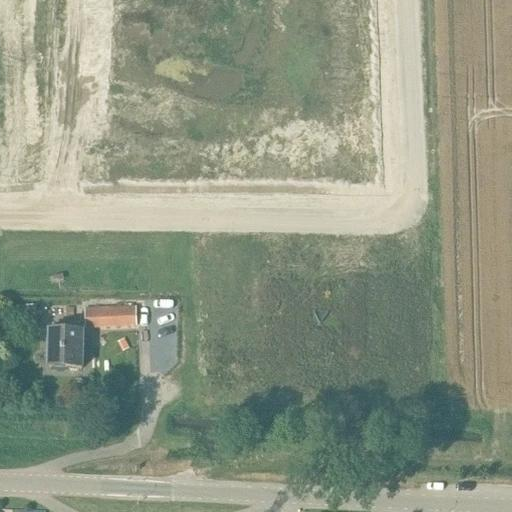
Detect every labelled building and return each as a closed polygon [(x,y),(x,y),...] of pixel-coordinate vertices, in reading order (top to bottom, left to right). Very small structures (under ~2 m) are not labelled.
[(55,0),(55,17),(97,18),(97,0),(55,0)] [(348,0),(312,0),(313,5),(319,5),(319,29),(363,29),(364,4),(349,4),(348,0)] [(97,18),(55,17),(55,45),(97,45),(97,18)] [(319,52),(312,52),(312,70),(348,70),(348,54),(363,54),(363,29),(319,29),(319,52)] [(128,33),(120,33),(120,45),(128,45),(128,33)] [(97,45),(55,45),(54,73),(96,74),(97,45)] [(128,45),(120,45),(120,57),(128,57),(128,45)] [(61,87),(61,95),(73,95),(73,87),(61,87)] [(85,87),(73,87),(73,95),(85,95),(85,87)] [(100,95),(100,96),(112,96),(112,88),(100,88),(100,95)] [(124,88),(112,88),(112,96),(124,96),(124,95),(124,88)] [(138,90),(138,95),(138,98),(150,98),(150,90),(138,90)] [(150,90),(150,98),(162,98),(162,95),(162,90),(150,90)] [(189,90),(177,90),(177,98),(189,98),(189,95),(189,90)] [(189,90),(189,95),(189,98),(201,98),(201,95),(201,90),(189,90)] [(227,91),(215,91),(215,99),(227,99),(227,91)] [(353,96),(317,95),(317,113),(324,113),(324,136),(322,136),(322,137),(369,138),(369,136),(368,136),(368,112),(353,112),(353,96)] [(249,132),(227,131),(226,171),(249,171),(249,154),(261,154),(262,122),(250,122),(249,132)] [(169,131),(149,130),(149,135),(150,135),(149,170),(150,170),(169,170),(169,131)] [(188,131),(169,131),(169,170),(188,170),(188,145),(188,131)] [(208,131),(188,131),(188,145),(188,170),(207,170),(208,131)] [(212,131),(208,131),(207,170),(226,171),(227,131),(212,131)] [(50,145),(45,144),(45,163),(50,163),(50,174),(72,175),(73,133),(64,133),(50,133),(50,145)] [(73,133),(72,175),(73,175),(73,174),(73,173),(91,174),(92,135),(73,134),(73,133)] [(111,135),(92,135),(91,174),(111,174),(111,135)] [(130,135),(111,135),(111,174),(130,174),(130,135)] [(149,135),(130,135),(130,174),(150,174),(150,170),(149,170),(150,135),(149,135)] [(322,160),(313,160),(312,178),(342,178),(342,162),(369,162),(369,138),(322,137),(322,160)] [(278,252),(241,252),(241,277),(278,277),(291,277),(290,253),(278,253),(278,252)] [(301,331),(301,363),(319,363),(319,380),(335,380),(335,384),(352,384),(352,367),(363,367),(363,297),(345,297),(345,311),(325,311),(325,324),(319,325),(319,331),(301,331)] [(83,330),(137,328),(136,308),(82,310),(83,330)] [(239,346),(235,346),(234,364),(239,364),(239,382),(263,383),(263,372),(272,372),(271,359),(283,359),(284,317),(269,317),(269,329),(240,328),(239,346)] [(48,332),(48,369),(82,370),(83,333),(48,332)]
